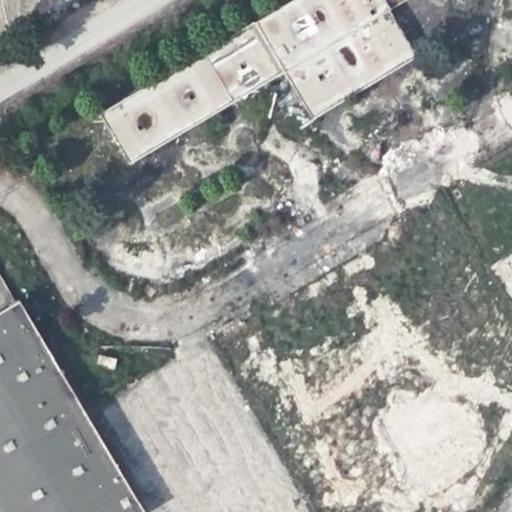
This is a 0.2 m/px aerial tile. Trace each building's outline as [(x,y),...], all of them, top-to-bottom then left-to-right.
[(278,71),(287,86),(294,96),(307,117),(411,53),(383,6),(392,0),(281,0),(95,115),(125,163),(227,102),(278,71)] [(265,113),(294,96),(287,86),(268,97),(265,113)] [(271,317),(299,362),(368,320),(375,332),(395,335),(411,361),(469,327),(410,232),(271,317)] [(0,511),(121,511),(134,504),(83,416),(72,399),(15,302),(0,310),(0,511)] [(93,364),(103,366),(103,368),(111,369),(113,360),(95,356),(93,364)] [(397,448),(409,468),(481,424),(469,404),(397,448)]
